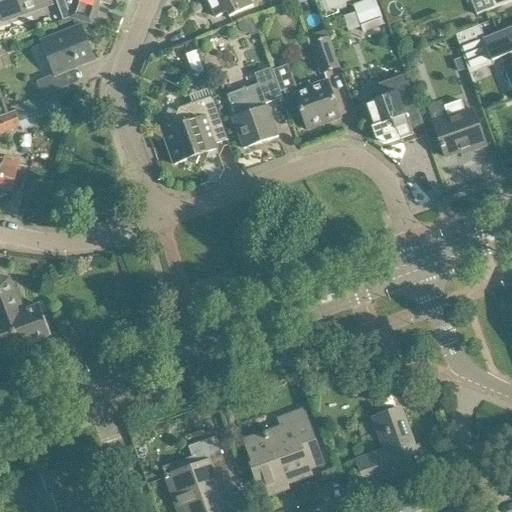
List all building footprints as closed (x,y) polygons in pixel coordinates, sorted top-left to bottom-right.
[(0,0),(0,13),(3,22),(52,5),(50,0),(0,0)] [(76,0),(71,18),(92,25),(99,2),(111,6),(112,0),(76,0)] [(230,18),(253,5),(250,0),(207,0),(216,18),(227,12),(230,18)] [(368,0),(354,6),(361,27),(382,19),(375,0),(368,0)] [(511,0),(481,0),(472,3),(476,15),(493,9),(511,1),(511,0)] [(63,21),(71,18),(67,6),(59,9),(63,21)] [(465,31),(456,35),(460,47),(471,42),(472,44),(483,39),(485,38),(480,25),(465,31)] [(42,97),(68,86),(63,72),(94,60),(81,27),(41,43),(54,75),(36,82),(42,97)] [(511,27),(485,38),(483,39),(492,62),(504,57),(508,67),(503,69),(511,90),(511,27)] [(321,74),(340,68),(329,38),(310,44),(321,74)] [(197,53),(186,57),(191,72),(205,79),(206,78),(197,53)] [(417,54),(405,58),(410,70),(417,67),(420,61),(417,54)] [(258,84),(227,96),(235,117),(233,118),(244,149),(278,137),(267,104),(283,98),(272,68),(255,74),(258,84)] [(294,88),(284,91),(285,92),(292,111),(299,108),(307,131),(341,118),(327,81),(310,87),(308,83),(296,87),(294,88)] [(386,145),(398,141),(409,136),(411,142),(428,136),(411,87),(383,97),(381,92),(375,89),(369,91),(366,97),(367,103),(363,104),(376,140),(377,140),(380,141),(386,144),(386,145)] [(22,131),(36,125),(34,121),(62,111),(56,95),(0,116),(0,133),(20,126),(22,131)] [(201,156),(216,150),(217,150),(215,145),(228,141),(212,97),(179,108),(177,114),(172,112),(160,136),(165,139),(174,165),(188,161),(196,165),(201,156)] [(471,152),(486,147),(473,110),(465,112),(461,101),(444,107),(448,118),(433,124),(445,158),(470,149),(471,152)] [(0,165),(0,189),(11,192),(19,162),(4,158),(2,166),(0,165)] [(0,356),(51,337),(40,305),(22,311),(15,292),(8,294),(4,284),(0,282),(0,356)] [(401,409),(374,419),(385,450),(358,460),(367,486),(407,471),(406,469),(425,462),(420,446),(415,448),(401,409)] [(309,469),(323,464),(303,411),(279,420),(282,428),(245,442),(253,464),(251,465),(263,498),(279,492),(277,487),(311,475),(309,469)] [(164,467),(163,468),(178,511),(224,511),(226,511),(220,495),(235,490),(215,437),(188,447),(195,466),(167,477),(164,467)] [(461,464),(436,473),(441,486),(466,477),(461,464)] [(22,484),(25,491),(31,489),(39,511),(76,511),(69,490),(62,493),(55,472),(22,484)] [(425,492),(413,496),(419,511),(430,507),(425,492)]
